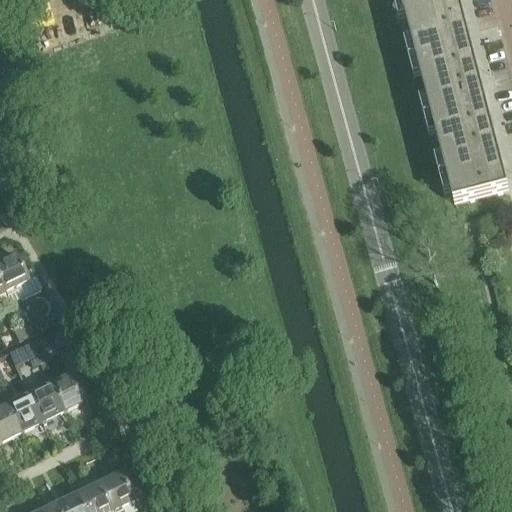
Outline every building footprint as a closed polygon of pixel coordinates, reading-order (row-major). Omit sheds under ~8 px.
[(459,0),(401,0),(455,210),(510,195),(459,0)] [(14,259),(0,265),(0,287),(5,298),(11,310),(33,299),(27,287),(25,283),(29,281),(21,265),(17,267),(14,259)] [(0,287),(0,315),(11,310),(5,298),(0,287)] [(29,326),(21,330),(27,343),(35,339),(29,326)] [(27,343),(21,330),(12,334),(18,347),(27,343)] [(66,334),(51,339),(56,353),(72,347),(66,334)] [(38,345),(29,349),(35,361),(44,357),(38,345)] [(35,361),(29,349),(21,353),(27,365),(35,361)] [(82,375),(50,390),(63,418),(85,407),(79,394),(89,389),(82,375)] [(50,390),(28,401),(41,428),(63,418),(50,390)] [(28,401),(6,411),(20,439),(41,428),(28,401)] [(6,411),(0,414),(0,448),(20,439),(6,411)] [(119,479),(97,490),(107,511),(122,511),(133,507),(119,479)] [(107,511),(97,490),(75,500),(81,511),(107,511)] [(81,511),(75,500),(54,511),(81,511)]
